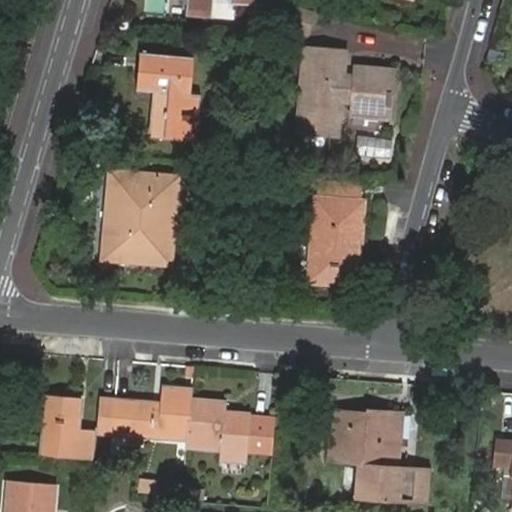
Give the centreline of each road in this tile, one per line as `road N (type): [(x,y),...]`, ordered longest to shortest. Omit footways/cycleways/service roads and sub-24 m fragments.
road 1 (residential): [(0,315),(380,348)]
road 2 (residential): [(0,266),(77,0)]
road 3 (residential): [(446,111),(380,348)]
road 4 (residential): [(380,348),(511,361)]
